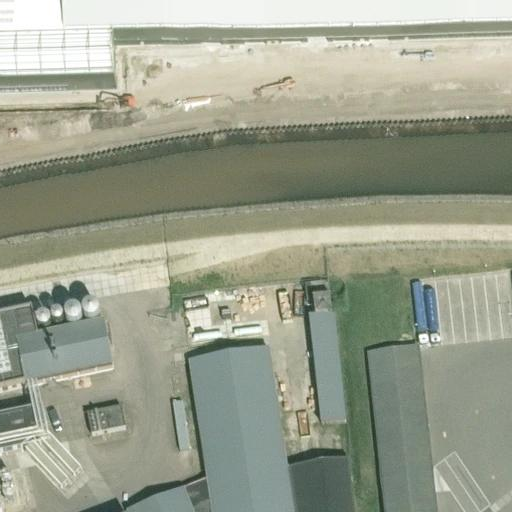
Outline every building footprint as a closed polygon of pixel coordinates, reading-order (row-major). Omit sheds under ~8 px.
[(511,0),(0,0),(0,94),(116,92),(115,48),(511,38),(511,0)] [(344,400),(334,316),(332,317),(330,300),(331,300),(329,284),(305,287),(307,304),(314,303),(316,319),(309,320),(321,427),(346,424),(344,400)] [(0,457),(51,447),(43,411),(0,420),(0,394),(27,389),(114,370),(105,327),(71,334),(69,329),(37,336),(32,313),(0,320),(0,457)] [(435,511),(432,484),(427,434),(418,351),(369,356),(386,511),(435,511)] [(355,511),(350,462),(288,472),(269,353),(190,365),(208,483),(134,511),(355,511)] [(126,431),(122,410),(87,417),(92,438),(126,431)] [(183,460),(137,472),(142,494),(189,482),(183,460)]
